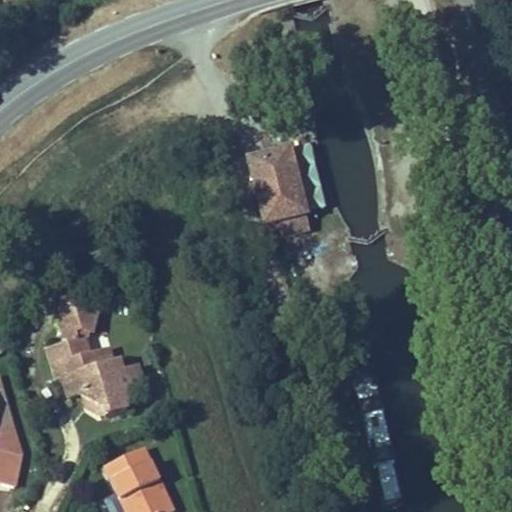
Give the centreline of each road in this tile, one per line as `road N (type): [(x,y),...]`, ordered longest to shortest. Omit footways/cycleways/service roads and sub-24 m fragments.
road 1 (track): [(211,6),(206,49),(306,380)]
road 2 (tertiary): [(0,111),(121,39),(239,0)]
road 3 (unclassified): [(461,0),(511,189)]
